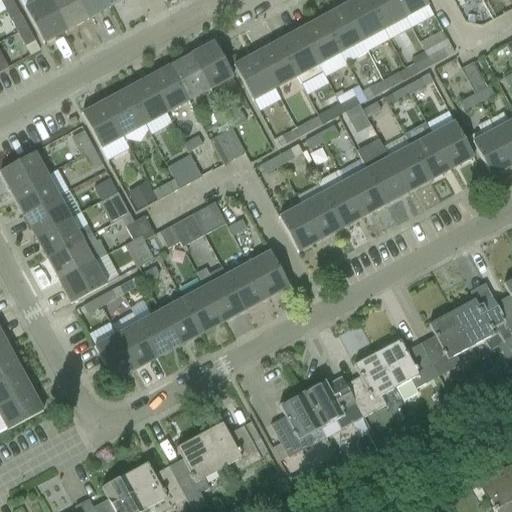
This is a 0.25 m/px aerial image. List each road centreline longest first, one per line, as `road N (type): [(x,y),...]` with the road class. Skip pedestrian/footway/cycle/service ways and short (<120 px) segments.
road 1 (residential): [(97,437),(511,209)]
road 2 (residential): [(267,0),(246,10),(206,11),(0,124)]
road 3 (residential): [(97,437),(0,263)]
